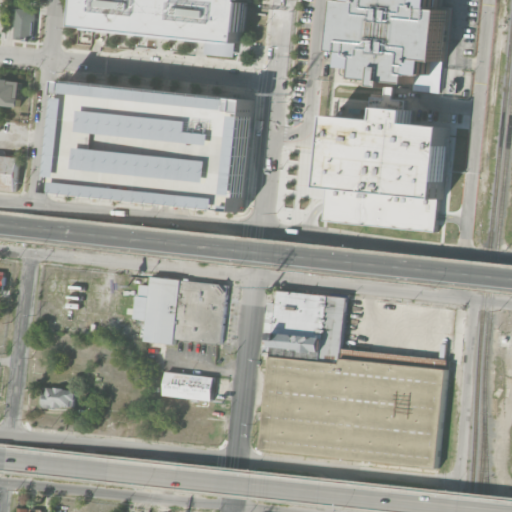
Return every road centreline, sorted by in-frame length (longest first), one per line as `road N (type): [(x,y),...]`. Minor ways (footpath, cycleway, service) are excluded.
road 1 (residential): [(511,256),(0,201)]
road 2 (residential): [(0,249),(511,303)]
road 3 (primary): [(7,458),(511,511)]
road 4 (primary): [(511,280),(18,227)]
road 5 (residential): [(455,481),(0,432)]
road 6 (residential): [(458,297),(488,0)]
road 7 (residential): [(0,482),(282,511)]
road 8 (residential): [(279,83),(0,55)]
road 9 (residential): [(263,228),(286,0)]
road 10 (residential): [(473,299),(451,511)]
road 11 (residential): [(35,205),(55,0)]
road 12 (residential): [(30,252),(11,434)]
road 13 (residential): [(258,277),(237,458)]
